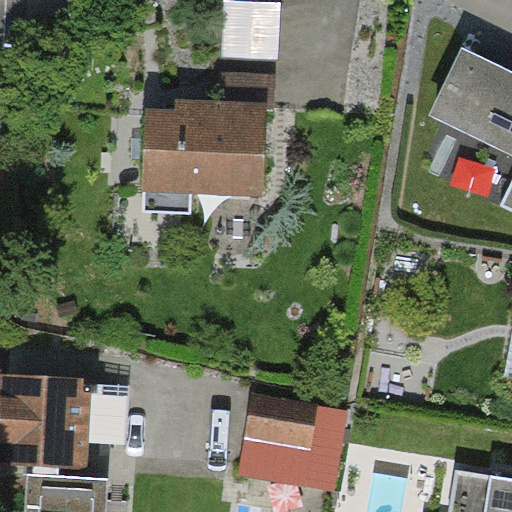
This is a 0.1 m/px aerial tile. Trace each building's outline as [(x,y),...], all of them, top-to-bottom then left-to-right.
[(285,14),(228,12),(226,64),(282,67),(285,14)] [(511,88),(461,63),(432,121),(511,160),(511,88)] [(262,198),(265,123),(174,118),(174,127),(143,126),(140,192),(262,198)] [(89,386),(9,381),(3,462),(36,464),(35,478),(30,478),(27,511),(107,511),(109,482),(61,479),(61,467),(83,469),(89,386)] [(342,427),(256,413),(246,477),(331,491),(342,427)] [(511,511),(511,495),(457,488),(453,511),(511,511)]
